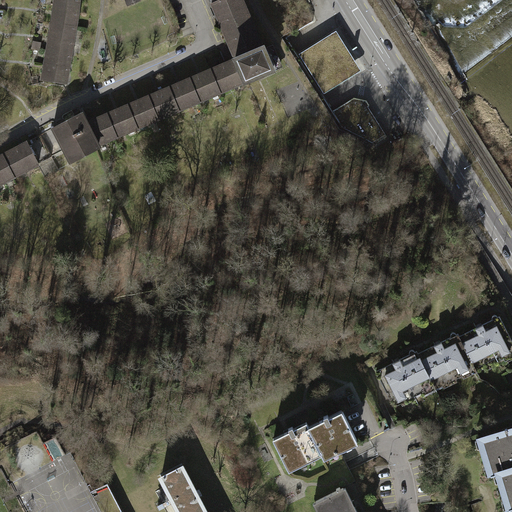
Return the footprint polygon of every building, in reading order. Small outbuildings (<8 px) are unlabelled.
[(72,0),(54,0),(53,11),(77,15),(79,1),(72,0)] [(167,0),(162,0),(177,32),(165,37),(167,41),(182,35),(167,0)] [(217,0),(214,1),(239,56),(259,48),(237,0),(217,0)] [(53,11),(51,25),(75,29),(77,15),(53,11)] [(51,25),(48,38),(73,43),(75,29),(51,25)] [(327,35),(299,52),(324,93),(352,76),(361,70),(336,29),(327,35)] [(48,38),(47,51),(70,56),(73,43),(48,38)] [(259,48),(239,56),(234,58),(244,81),(279,65),(273,51),(266,54),(262,46),(259,48)] [(47,51),(44,65),(68,69),(70,56),(47,51)] [(219,65),(210,69),(220,91),(244,81),(234,58),(231,60),(232,64),(220,69),(219,65)] [(65,83),(68,69),(44,65),(41,79),(65,83)] [(202,76),(190,82),(198,101),(220,91),(210,69),(200,73),(202,76)] [(178,110),(198,101),(190,82),(189,79),(180,83),(181,85),(169,90),(178,110)] [(160,95),(149,99),(158,118),(178,110),(169,90),(168,86),(158,91),(160,95)] [(137,127),(158,118),(149,99),(147,95),(137,100),(138,103),(128,107),(137,127)] [(354,101),(335,113),(334,112),(332,113),(341,127),(372,143),(386,134),(367,106),(364,103),(354,101)] [(119,112),(108,117),(116,136),(137,127),(128,107),(127,104),(118,109),(119,112)] [(98,148),(97,145),(88,125),(81,113),(53,128),(71,162),(98,148)] [(97,145),(116,136),(108,117),(107,114),(97,118),(98,121),(88,125),(97,145)] [(53,127),(42,131),(52,155),(62,151),(53,127)] [(29,141),(39,159),(47,155),(36,136),(29,141)] [(11,149),(2,154),(13,177),(39,164),(26,140),(23,142),(24,146),(12,152),(11,149)] [(0,183),(13,177),(2,154),(0,155),(0,183)] [(492,319),(459,336),(473,364),(474,367),(511,347),(511,342),(499,316),(497,317),(496,315),(493,314),(492,316),(491,318),(492,319)] [(451,336),(417,354),(432,382),(433,384),(473,364),(459,336),(457,334),(456,334),(455,332),(452,331),(451,333),(450,335),(451,336)] [(392,403),(432,382),(417,354),(416,351),(415,351),(413,350),(411,349),(409,351),(409,354),(376,371),(392,403)] [(325,421),(309,429),(320,451),(322,455),(333,449),(335,453),(340,450),(339,447),(355,439),(342,412),(329,419),(326,414),(322,416),(325,421)] [(309,456),(320,451),(309,429),(307,424),(294,430),(292,426),(288,428),(290,432),(273,440),(287,468),(304,459),(305,463),(311,460),(309,456)] [(494,473),(501,471),(511,467),(511,429),(511,428),(483,437),(489,454),(485,455),(487,462),(490,461),(494,473)] [(208,511),(182,462),(155,474),(175,511),(208,511)] [(511,467),(501,471),(506,488),(502,489),(504,495),(508,494),(511,505),(511,467)] [(123,511),(108,483),(79,498),(86,511),(123,511)] [(354,511),(343,488),(340,489),(339,487),(336,488),(337,490),(315,501),(320,511),(354,511)]
